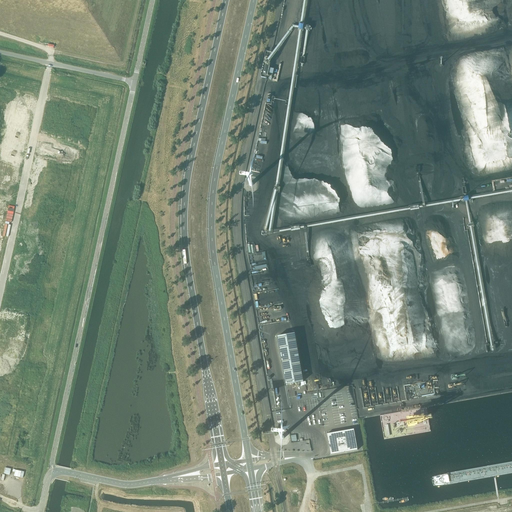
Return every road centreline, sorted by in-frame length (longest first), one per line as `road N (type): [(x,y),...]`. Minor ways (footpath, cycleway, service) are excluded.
road 1 (primary): [(225,0),(184,208),(223,469)]
road 2 (primary): [(249,464),(211,236),(216,171),(253,0)]
road 3 (tertiary): [(52,470),(134,82)]
road 4 (track): [(0,33),(51,51),(0,291)]
road 5 (tertiary): [(52,470),(133,484),(223,469)]
road 6 (unclassified): [(134,82),(0,52)]
road 7 (track): [(138,0),(122,63),(51,51)]
